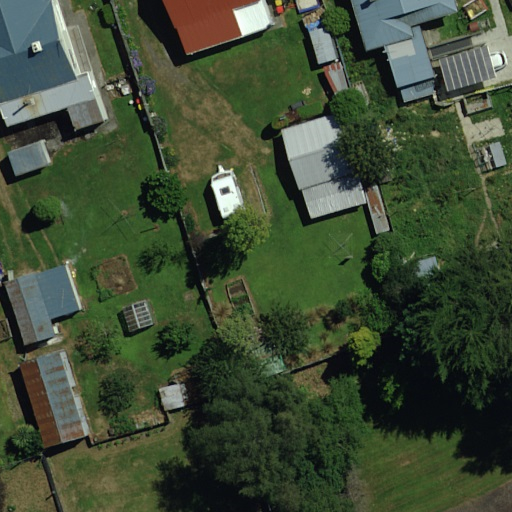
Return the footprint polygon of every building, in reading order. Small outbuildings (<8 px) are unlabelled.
[(60,0),(0,0),(0,115),(88,88),(60,0)] [(270,0),(177,0),(199,66),(283,39),(270,0)] [(455,0),(354,0),(366,42),(460,16),(455,0)] [(439,47),(400,59),(416,107),(454,95),(439,47)] [(361,125),(295,145),(320,225),(385,205),(361,125)] [(511,239),(493,245),(507,298),(511,296),(511,239)] [(75,356),(25,374),(54,455),(104,437),(75,356)]
